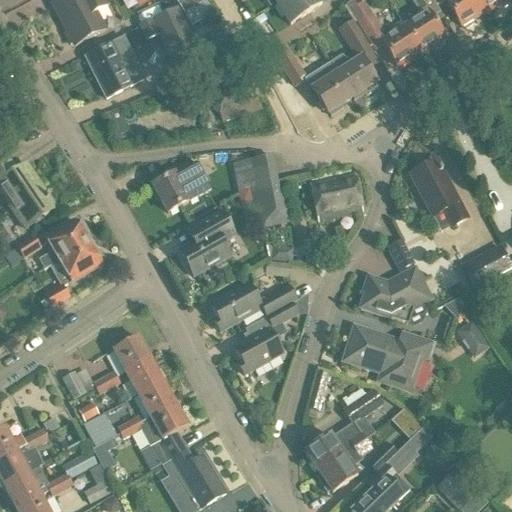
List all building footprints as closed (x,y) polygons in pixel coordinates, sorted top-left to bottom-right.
[(63,0),(52,6),(61,21),(66,29),(65,30),(67,34),(64,36),(70,46),(73,44),(75,47),(104,32),(94,14),(107,8),(102,0),(63,0)] [(133,0),(138,8),(152,0),(133,0)] [(264,0),(270,9),(276,5),(284,0),(264,0)] [(317,0),(284,0),(276,5),(290,26),(322,5),(317,0)] [(431,0),(410,0),(421,16),(404,27),(422,56),(431,50),(436,51),(443,47),(444,42),(445,41),(432,20),(441,14),(437,9),(431,0)] [(431,0),(437,9),(446,4),(462,30),(484,15),(485,17),(486,17),(475,0),(431,0)] [(475,0),(486,17),(495,11),(500,12),(507,7),(508,2),(510,1),(508,0),(475,0)] [(355,1),(347,6),(379,56),(387,51),(398,68),(420,54),(421,56),(422,56),(404,27),(386,38),(364,3),(359,6),(355,1)] [(177,10),(153,22),(181,81),(205,68),(177,10)] [(331,66),(352,99),(362,93),(364,96),(377,87),(375,85),(376,84),(367,70),(378,64),(353,23),(339,31),(358,62),(351,67),(341,59),(331,66)] [(123,39),(85,59),(106,101),(133,86),(144,80),(123,39)] [(285,47),(273,54),(295,88),(307,81),(285,47)] [(331,66),(306,81),(327,115),(329,114),(331,117),(344,109),(342,106),(352,99),(331,66)] [(228,67),(206,75),(210,87),(232,80),(228,67)] [(250,78),(211,91),(221,123),(261,111),(250,78)] [(244,164),(249,190),(277,184),(271,158),(244,164)] [(9,162),(0,168),(0,193),(26,230),(55,210),(26,167),(17,174),(9,162)] [(436,162),(410,176),(432,218),(444,212),(452,228),(467,220),(436,162)] [(213,190),(198,164),(174,177),(174,176),(152,188),(168,215),(213,190)] [(313,200),(308,202),(310,211),(315,210),(318,224),(362,214),(354,176),(310,186),(313,200)] [(284,221),(277,184),(249,190),(254,214),(258,214),(261,226),(284,221)] [(201,240),(178,253),(193,279),(230,259),(222,245),(234,238),(221,213),(195,228),(201,240)] [(77,224),(45,242),(58,264),(90,246),(83,235),(87,233),(82,225),(78,227),(77,224)] [(33,239),(16,250),(23,262),(40,250),(33,239)] [(401,244),(387,251),(399,273),(413,266),(401,244)] [(90,246),(58,264),(70,284),(101,266),(100,263),(103,261),(98,252),(95,254),(90,246)] [(499,249),(475,262),(486,284),(510,271),(499,249)] [(264,278),(287,280),(289,268),(266,265),(265,276),(264,278)] [(365,294),(360,310),(408,325),(412,312),(432,301),(415,269),(398,278),(402,282),(399,291),(374,283),(375,280),(367,278),(362,293),(365,294)] [(267,320),(291,306),(296,303),(288,289),(266,302),(255,300),(248,286),(210,308),(217,321),(214,323),(220,334),(262,311),(267,320)] [(62,288),(45,298),(52,310),(69,300),(62,288)] [(470,324),(456,333),(473,358),(486,349),(470,324)] [(354,329),(343,363),(382,376),(383,372),(391,375),(388,386),(410,394),(421,359),(429,362),(435,345),(404,335),(400,348),(374,339),(375,336),(354,329)] [(269,332),(234,351),(242,365),(238,367),(244,378),(283,356),(269,332)] [(138,339),(113,353),(125,376),(150,362),(138,339)] [(150,362),(125,376),(137,398),(162,384),(150,362)] [(73,375),(62,382),(73,402),(85,396),(73,375)] [(113,375),(104,380),(107,385),(105,387),(108,392),(119,386),(113,375)] [(328,377),(319,375),(310,408),(310,412),(319,414),(328,377)] [(104,380),(92,386),(98,397),(108,392),(105,387),(107,385),(104,380)] [(162,384),(137,398),(149,420),(175,406),(162,384)] [(347,411),(365,398),(361,392),(343,404),(347,411)] [(347,411),(344,413),(354,427),(383,408),(373,393),(365,398),(347,411)] [(175,406),(149,420),(162,443),(187,429),(175,406)] [(92,407),(78,414),(83,423),(97,416),(92,407)] [(138,419),(129,425),(132,430),(129,431),(132,436),(144,430),(138,419)] [(54,421),(42,427),(48,436),(60,429),(54,421)] [(129,425),(117,431),(123,441),(132,436),(129,431),(132,430),(129,425)] [(4,430),(0,431),(0,461),(16,453),(19,458),(33,450),(48,442),(43,432),(22,442),(20,438),(11,442),(4,430)] [(329,437),(304,454),(318,475),(365,443),(356,430),(345,437),(343,434),(332,441),(329,437)] [(365,443),(318,475),(319,477),(316,479),(327,495),(330,492),(332,495),(357,478),(351,469),(362,461),(360,459),(371,451),(365,443)] [(387,448),(369,466),(377,474),(385,466),(395,456),(387,448)] [(16,453),(0,461),(0,483),(3,488),(39,469),(42,468),(33,450),(19,458),(16,453)] [(193,464),(186,453),(162,467),(169,479),(177,475),(199,511),(225,496),(203,458),(193,464)] [(89,456),(72,464),(77,476),(95,468),(89,456)] [(374,492),(353,511),(388,511),(391,509),(391,508),(409,491),(385,466),(377,474),(367,484),(374,492)] [(39,469),(3,488),(14,511),(40,497),(49,493),(51,498),(61,493),(58,488),(60,487),(57,481),(48,486),(39,469)] [(478,495),(455,472),(441,487),(463,509),(478,495)] [(67,476),(57,481),(60,487),(58,488),(61,493),(73,487),(67,476)] [(90,491),(84,494),(89,505),(111,494),(105,483),(101,476),(86,484),(90,491)] [(47,511),(40,497),(14,511),(15,511),(47,511)] [(106,511),(119,511),(121,511),(115,499),(103,505),(106,511)] [(150,511),(145,501),(123,511),(150,511)]
